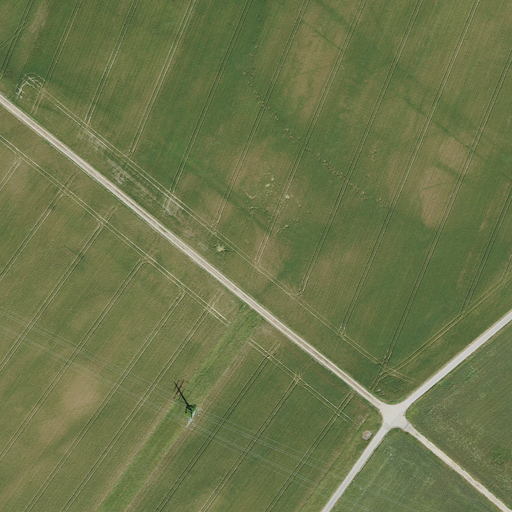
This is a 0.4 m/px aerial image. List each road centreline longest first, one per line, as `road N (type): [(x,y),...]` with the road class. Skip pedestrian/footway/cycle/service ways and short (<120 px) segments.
road 1 (track): [(0,98),(507,511)]
road 2 (unclassified): [(511,314),(395,415),(324,511)]
